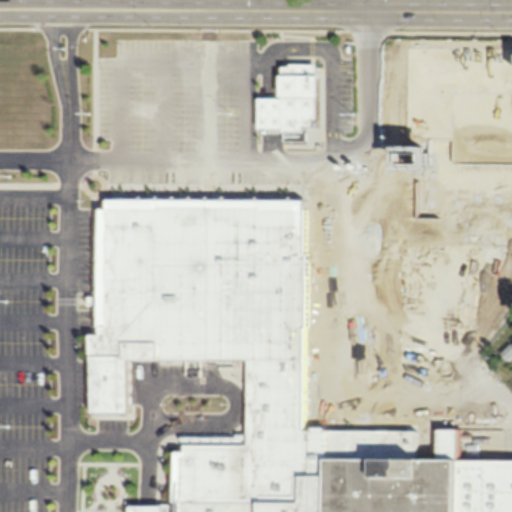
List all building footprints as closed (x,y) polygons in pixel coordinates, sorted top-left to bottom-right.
[(281,49),(281,84),(282,115),(282,119),(304,118),(304,113),(311,113),(311,105),(317,105),(316,49),(281,49)] [(281,84),(259,84),(259,115),(282,115),(281,84)] [(86,416),(86,334),(93,333),(92,207),(100,207),(100,197),(299,197),(299,210),(306,210),(302,430),(419,429),(419,456),(319,455),(318,511),(169,511),(170,449),(178,449),(178,442),(243,443),(244,359),(127,359),(127,416),(86,416)] [(419,456),(431,456),(432,425),(458,425),(457,457),(449,456),(448,511),(318,511),(319,455),(419,456)] [(511,511),(448,511),(449,456),(457,457),(511,457),(511,511)]
